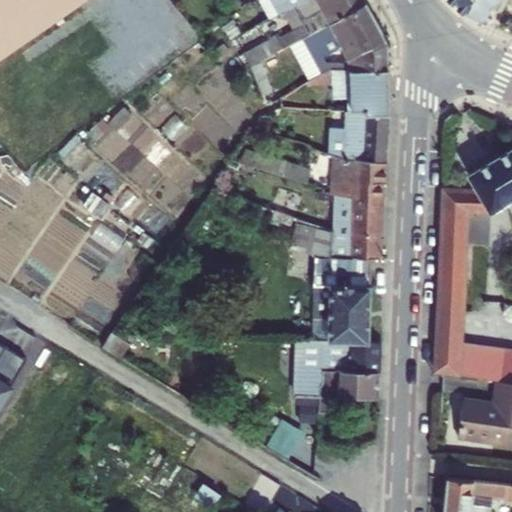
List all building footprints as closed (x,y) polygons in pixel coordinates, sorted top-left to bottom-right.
[(0,0),(0,55),(85,0),(0,0)] [(282,0),(257,0),(234,13),(239,22),(282,0)] [(320,4),(331,23),(367,3),(365,0),(302,0),(289,8),(294,18),(320,4)] [(454,0),(466,11),(481,18),(488,0),(454,0)] [(326,55),(342,50),(361,40),(368,53),(390,43),(367,3),(331,23),(302,39),(315,61),(303,67),(310,78),(320,71),(328,65),(322,56),(326,55)] [(290,46),(303,67),(315,61),(302,39),(290,46)] [(342,50),(343,65),(390,66),(390,43),(368,53),(361,40),(342,50)] [(326,55),(322,56),(328,65),(329,65),(333,65),(326,55)] [(273,95),(260,62),(258,63),(256,64),(250,66),(263,99),(273,95)] [(350,111),(389,113),(390,66),(343,65),(333,65),(329,65),(328,65),(320,71),(310,78),(313,83),(351,81),(350,111)] [(329,154),(346,159),(389,164),(389,113),(350,111),(344,111),(344,134),(334,134),(329,139),(329,154)] [(511,144),(463,174),(472,191),(440,189),(431,371),(491,380),(498,381),(511,382),(511,350),(458,343),(464,211),(486,212),(511,196),(511,144)] [(261,149),(254,167),(312,190),(317,175),(312,173),(313,170),(261,149)] [(355,183),(355,202),(385,200),(385,185),(388,185),(389,164),(346,159),(345,183),(355,183)] [(333,259),(351,260),(373,261),(382,262),(385,200),(355,202),(341,201),(335,235),(333,259)] [(327,344),(370,346),(373,261),(351,260),(350,287),(329,286),(327,344)] [(104,351),(120,360),(128,347),(112,338),(104,351)] [(321,372),(379,374),(380,346),(370,346),(327,344),(298,343),(296,399),(319,400),(319,388),(321,388),(321,372)] [(0,403),(25,361),(0,346),(0,403)] [(338,398),(378,400),(379,374),(321,372),(321,388),(319,388),(319,400),(318,415),(337,415),(338,398)] [(498,381),(491,380),(488,402),(496,403),(498,381)] [(511,446),(511,382),(498,381),(496,403),(488,402),(459,397),(453,438),(511,446)] [(267,445),(289,458),(303,435),(282,421),(267,445)] [(511,484),(445,479),(441,511),(488,511),(489,500),(511,502),(511,484)] [(215,505),(221,497),(204,485),(198,495),(215,505)]
